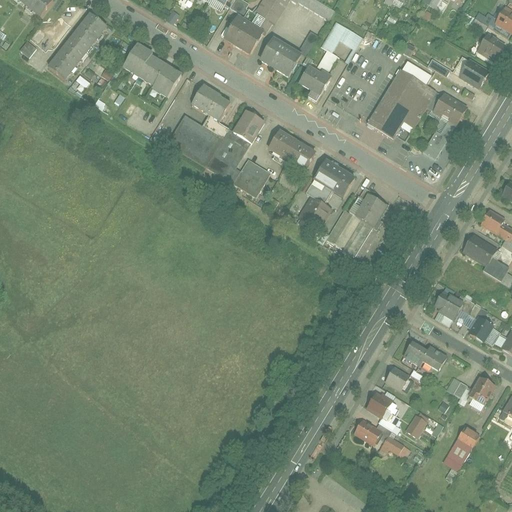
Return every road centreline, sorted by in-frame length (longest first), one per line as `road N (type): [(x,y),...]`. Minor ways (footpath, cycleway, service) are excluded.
road 1 (residential): [(109,1),(449,208)]
road 2 (tertiary): [(386,305),(262,511)]
road 3 (residential): [(511,379),(386,305)]
road 4 (tertiary): [(511,104),(449,208)]
